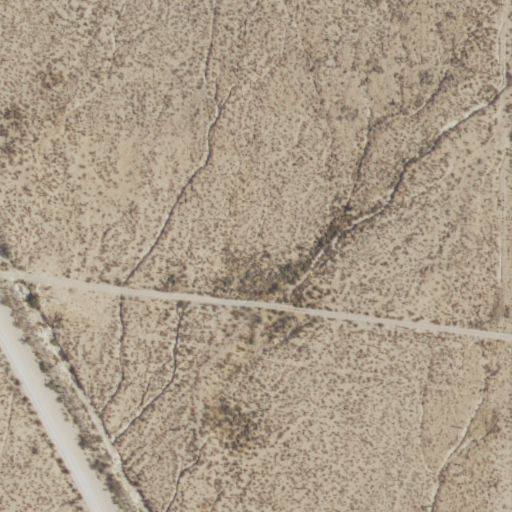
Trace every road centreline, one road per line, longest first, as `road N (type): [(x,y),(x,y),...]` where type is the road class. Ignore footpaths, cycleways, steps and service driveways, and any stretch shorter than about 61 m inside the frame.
road 1 (track): [(0,274),(511,338)]
road 2 (track): [(504,511),(509,0)]
road 3 (residential): [(98,511),(0,329)]
